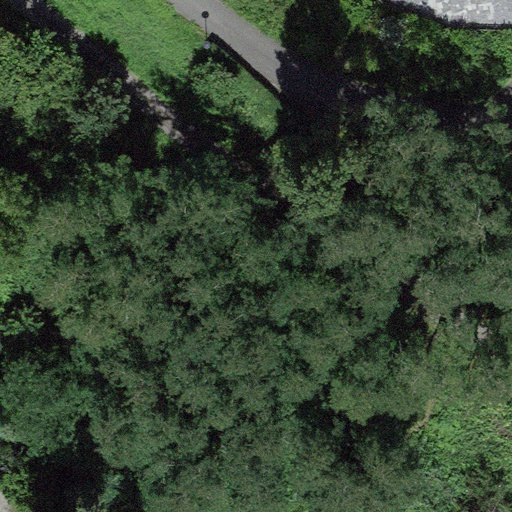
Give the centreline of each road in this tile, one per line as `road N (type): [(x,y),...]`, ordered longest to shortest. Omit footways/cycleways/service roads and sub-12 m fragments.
road 1 (residential): [(18,0),(201,150),(511,359)]
road 2 (residential): [(199,0),(301,74),(335,89),(511,117)]
